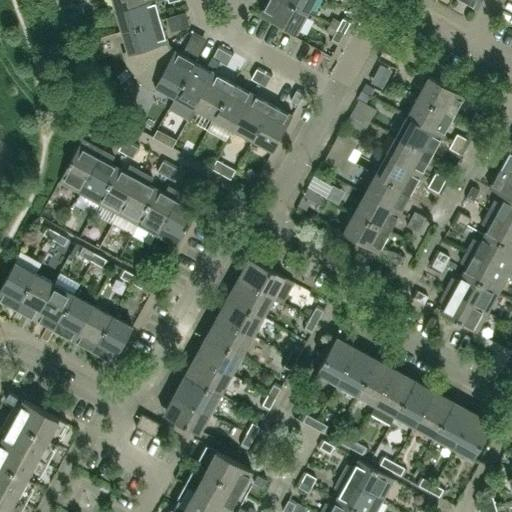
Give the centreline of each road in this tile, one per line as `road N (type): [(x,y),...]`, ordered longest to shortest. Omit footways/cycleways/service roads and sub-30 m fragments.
road 1 (residential): [(511,397),(359,315),(340,264),(264,223)]
road 2 (residential): [(264,223),(219,242),(140,389),(123,401)]
road 3 (residential): [(334,90),(377,20),(409,14),(472,44)]
road 4 (residential): [(264,223),(334,90)]
road 5 (residential): [(137,511),(157,473),(108,446),(123,401)]
road 6 (residential): [(123,401),(100,397),(22,354),(0,352)]
road 7 (residential): [(334,90),(223,27)]
